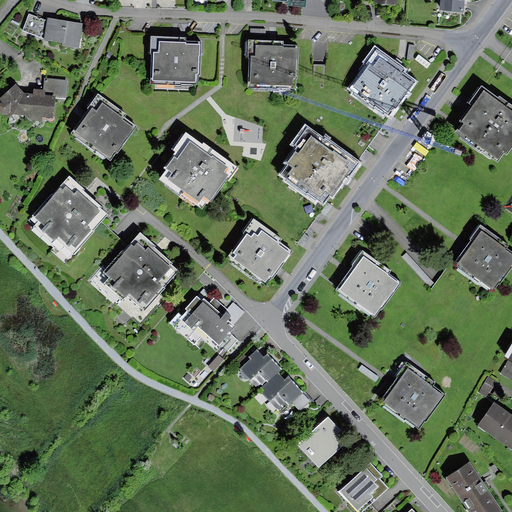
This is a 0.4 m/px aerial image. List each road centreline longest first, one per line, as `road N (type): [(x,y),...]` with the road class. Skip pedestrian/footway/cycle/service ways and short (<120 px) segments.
road 1 (residential): [(475,40),(287,18),(119,13),(50,0)]
road 2 (residential): [(267,316),(475,40)]
road 3 (residential): [(443,511),(267,316)]
